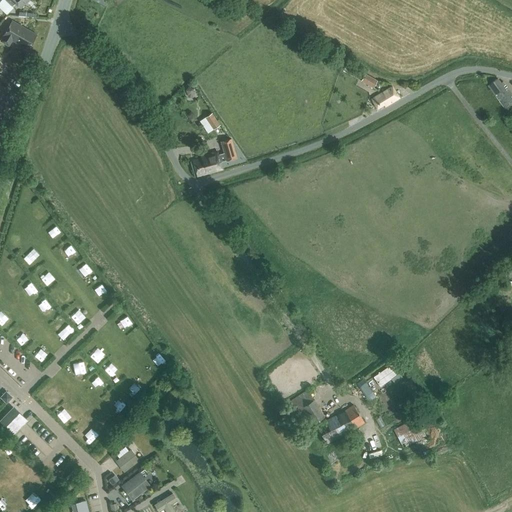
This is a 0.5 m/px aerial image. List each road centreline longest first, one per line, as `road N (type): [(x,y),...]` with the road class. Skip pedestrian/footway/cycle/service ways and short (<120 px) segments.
road 1 (unclassified): [(56,25),(105,62),(194,181),(333,137),(463,69),(511,75)]
road 2 (tertiary): [(0,194),(56,25)]
